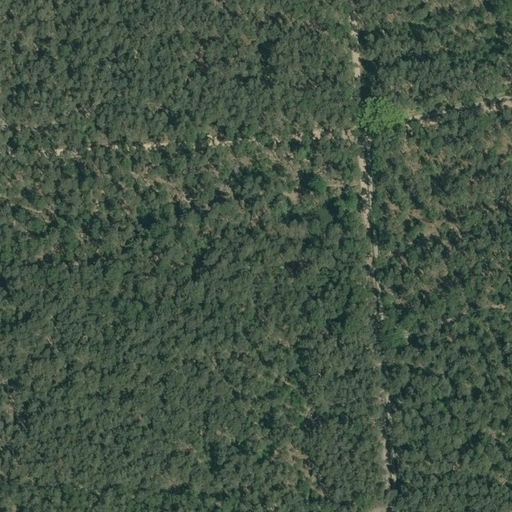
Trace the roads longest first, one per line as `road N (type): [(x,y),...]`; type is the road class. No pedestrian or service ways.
road 1 (track): [(360,133),(387,507)]
road 2 (track): [(0,155),(360,133)]
road 3 (track): [(367,133),(511,102)]
road 4 (track): [(348,0),(360,133)]
